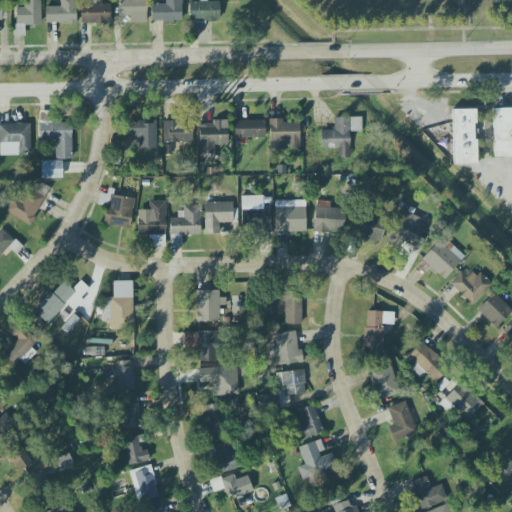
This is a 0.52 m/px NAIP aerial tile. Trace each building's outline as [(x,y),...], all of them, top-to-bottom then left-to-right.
[(41,25),(40,0),(22,0),(23,7),(15,7),(16,26),(41,25)] [(45,24),(76,23),(76,0),(59,0),(60,6),(45,6),(45,24)] [(111,4),(95,4),(95,0),(87,0),(81,0),(81,23),(110,24),(111,4)] [(117,0),(118,17),(129,16),(129,23),(145,23),(144,0),(117,0)] [(164,0),(165,4),(151,4),(151,21),(182,22),(181,0),(164,0)] [(189,2),(188,21),(219,21),(219,2),(189,2)] [(24,25),(13,25),(13,35),(24,35),(24,25)] [(493,157),(511,156),(511,108),(492,109),(493,157)] [(452,110),(453,164),(476,163),(475,110),(452,110)] [(55,160),(72,159),(71,123),(51,123),(50,111),(39,111),(39,140),(55,140),(55,160)] [(321,130),(321,149),(338,149),(338,158),(349,158),(349,132),(361,132),(361,118),(333,118),(333,130),(321,130)] [(300,149),(299,122),(283,123),(283,119),(268,119),(269,150),(300,149)] [(126,136),(138,136),(139,149),(156,148),(155,120),(126,121),(126,136)] [(265,121),(234,120),(234,138),(264,139),(265,121)] [(192,143),(191,122),(163,123),(163,143),(192,143)] [(227,144),(227,122),(198,122),(199,163),(215,163),(215,144),(227,144)] [(0,154),(30,154),(30,124),(0,124),(0,154)] [(40,161),(41,179),(62,178),(62,161),(40,161)] [(51,190),(31,177),(8,212),(28,225),(51,190)] [(110,194),(99,193),(98,205),(109,206),(110,194)] [(130,228),(134,198),(108,195),(105,226),(130,228)] [(241,197),(241,232),(271,232),(270,208),(263,208),(263,204),(270,203),(270,196),(241,197)] [(305,200),(274,201),(275,232),(306,232),(305,200)] [(165,201),(149,201),(149,210),(137,210),(138,237),(153,236),(153,247),(166,247),(165,201)] [(314,232),(344,233),(344,208),(327,208),(328,202),(315,201),(314,232)] [(204,202),(204,235),(219,234),(219,223),(233,223),(232,202),(204,202)] [(170,218),(170,247),(182,247),(182,236),(200,236),(200,207),(177,207),(178,218),(170,218)] [(387,244),(399,248),(402,241),(418,246),(427,220),(398,210),(387,244)] [(383,217),(355,216),(354,240),(382,241),(383,217)] [(21,247),(2,228),(0,230),(0,255),(8,247),(15,253),(21,247)] [(443,280),(460,261),(438,242),(422,261),(443,280)] [(448,285),(473,306),(491,285),(473,269),(466,277),(460,271),(448,285)] [(89,289),(80,280),(72,289),(62,280),(35,310),(49,323),(66,304),(73,311),(84,300),(81,298),(89,289)] [(112,281),(113,297),(109,297),(109,330),(133,330),(132,281),(112,281)] [(219,290),(196,291),(196,322),(219,321),(219,306),(226,306),(226,298),(219,298),(219,290)] [(301,324),(300,291),(279,292),(280,302),(284,301),(285,325),(301,324)] [(476,310),(495,328),(511,310),(493,292),(476,310)] [(393,312),(365,311),(364,351),(384,352),(384,324),(393,324),(393,312)] [(198,362),(219,361),(218,331),(197,332),(198,362)] [(270,335),(273,357),(276,357),(277,366),(303,362),(301,350),(298,350),(295,331),(270,335)] [(2,351),(15,367),(33,353),(29,347),(34,342),(26,332),(2,351)] [(196,348),(197,333),(184,333),(184,348),(196,348)] [(425,373),(434,382),(448,367),(421,342),(408,356),(415,363),(410,368),(421,378),(425,373)] [(400,393),(388,360),(366,368),(379,401),(400,393)] [(116,362),(117,391),(134,390),(132,361),(116,362)] [(238,395),(237,366),(198,368),(199,382),(211,382),(211,396),(238,395)] [(305,395),(304,371),(276,372),(276,387),(283,386),(283,395),(305,395)] [(466,420),(483,405),(461,382),(445,397),(466,420)] [(279,409),(278,395),(259,396),(260,410),(279,409)] [(122,428),(139,427),(138,398),(121,399),(122,428)] [(417,433),(405,401),(387,408),(393,425),(388,427),(393,442),(417,433)] [(204,406),(208,434),(229,431),(224,403),(204,406)] [(303,424),(295,426),(299,440),(322,434),(314,405),(299,409),(303,424)] [(0,415),(0,432),(11,419),(2,412),(0,415)] [(123,439),(128,465),(149,461),(147,449),(140,451),(137,436),(123,439)] [(298,447),(304,464),(297,467),(302,480),(336,468),(330,451),(325,453),(320,439),(298,447)] [(14,440),(2,451),(20,472),(33,461),(14,440)] [(230,442),(213,447),(220,473),(237,469),(230,442)] [(60,472),(73,467),(68,454),(55,459),(60,472)] [(129,471),(138,502),(159,496),(150,465),(129,471)] [(235,480),(233,475),(221,480),(229,500),(253,490),(247,476),(235,480)] [(410,483),(421,510),(447,499),(440,484),(431,488),(426,476),(410,483)] [(359,511),(357,506),(350,508),(348,501),(332,506),(334,511),(359,511)] [(47,511),(73,511),(69,502),(47,511)]
